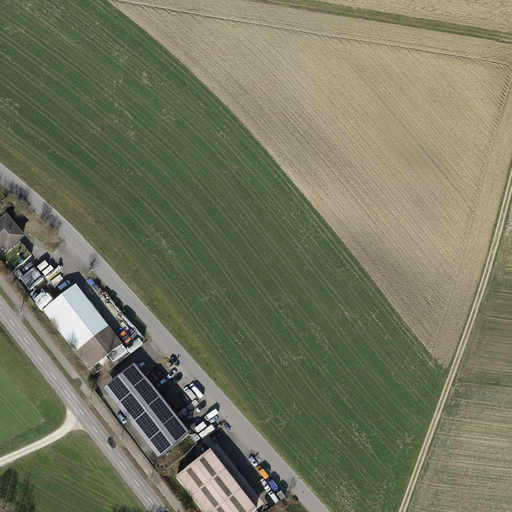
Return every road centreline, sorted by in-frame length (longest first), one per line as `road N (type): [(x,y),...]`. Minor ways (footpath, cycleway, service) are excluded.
road 1 (tertiary): [(320,511),(94,261),(0,170)]
road 2 (track): [(511,176),(401,511)]
road 3 (tertiary): [(158,511),(0,306)]
road 4 (track): [(271,0),(511,38)]
